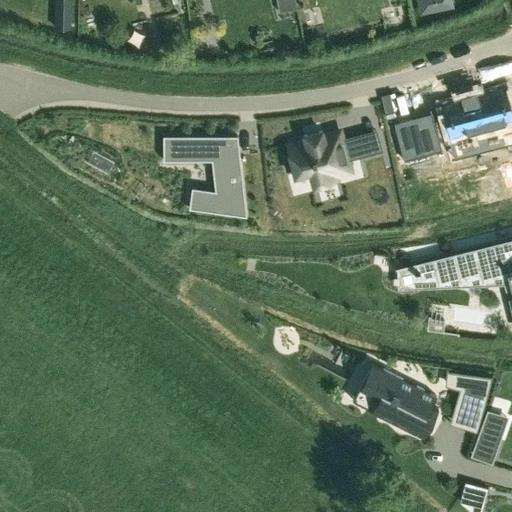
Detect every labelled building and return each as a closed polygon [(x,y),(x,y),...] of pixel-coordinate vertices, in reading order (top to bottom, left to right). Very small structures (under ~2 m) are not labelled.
[(294,0),(296,8),(278,11),(279,12),(297,9),(295,0),(294,0)] [(450,2),(449,0),(418,0),(421,12),(451,5),(450,2)] [(58,14),(58,31),(70,31),(71,14),(58,14)] [(393,122),(403,157),(441,146),(436,128),(448,125),(451,135),(475,129),(477,137),(511,128),(511,119),(504,88),(477,95),(476,89),(475,90),(475,91),(462,94),(461,93),(460,94),(462,99),(443,104),(444,111),(432,114),(432,112),(431,112),(431,113),(395,123),(394,122),(393,122)] [(367,154),(367,153),(363,138),(343,144),(341,138),(339,131),(323,135),(320,136),(308,139),(305,140),(288,144),(289,150),(281,152),(286,171),(294,169),(296,173),(310,169),(314,184),(337,178),(336,178),(355,173),(351,159),(355,157),(367,154)] [(246,216),(237,135),(163,135),(163,160),(211,160),(215,190),(191,187),(189,208),(246,216)] [(415,261),(395,266),(395,268),(415,263),(417,270),(415,270),(416,274),(418,274),(419,278),(436,274),(438,281),(459,276),(460,280),(481,275),(482,279),(509,272),(509,273),(511,271),(511,297),(510,298),(511,305),(511,236),(433,257),(433,254),(414,259),(415,261)] [(444,320),(427,317),(426,329),(442,331),(444,320)] [(435,396),(436,395),(370,361),(370,363),(382,369),(368,396),(384,404),(378,414),(423,437),(424,435),(420,434),(434,407),(437,409),(438,408),(430,404),(434,396),(435,396)] [(446,370),(446,371),(449,371),(447,384),(461,387),(459,396),(484,403),(492,375),(446,370)] [(481,433),(475,451),(492,457),(498,439),(481,433)] [(461,494),(484,500),(487,486),(464,480),(461,494)]
